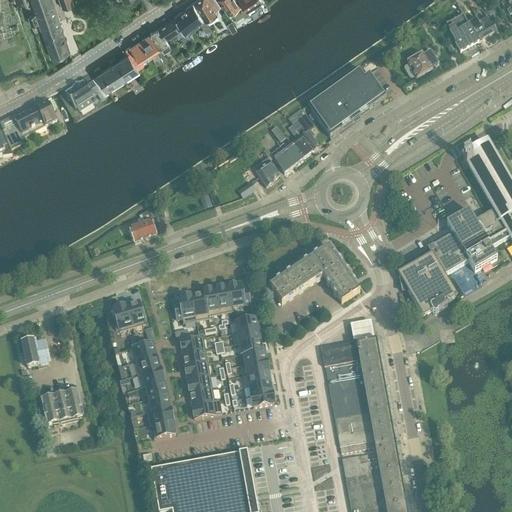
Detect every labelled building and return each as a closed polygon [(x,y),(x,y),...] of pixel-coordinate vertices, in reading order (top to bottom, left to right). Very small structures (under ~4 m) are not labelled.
[(40,22),(52,57),(70,51),(51,0),(31,0),(36,13),(28,16),(31,25),(40,22)] [(214,0),(196,0),(194,2),(206,20),(217,13),(215,10),(219,7),(214,0)] [(243,3),(240,0),(220,0),(229,12),(229,13),(230,13),(232,13),(235,11),(235,10),(239,7),(242,10),(241,11),(245,17),(250,14),(247,9),(243,3)] [(240,0),(243,3),(247,9),(252,5),(255,10),(258,11),(264,7),(264,4),(262,0),(240,0)] [(511,0),(507,0),(500,4),(511,25),(511,24),(511,0)] [(194,2),(174,17),(174,18),(184,34),(189,41),(192,39),(187,32),(201,23),(208,35),(213,32),(206,20),(194,2)] [(162,25),(157,28),(164,39),(166,38),(169,43),(179,36),(179,37),(184,34),(174,18),(174,17),(162,25)] [(454,45),(460,55),(479,44),(468,26),(462,17),(446,26),(456,44),(454,45)] [(488,39),(498,34),(490,20),(485,22),(482,18),(478,21),(488,39)] [(488,39),(478,21),(477,21),(468,26),(479,44),(488,39)] [(157,28),(150,33),(164,54),(172,49),(169,43),(166,38),(164,39),(157,28)] [(150,33),(140,40),(150,55),(156,51),(161,59),(166,56),(164,54),(150,33)] [(185,36),(182,38),(187,45),(190,43),(185,36)] [(125,50),(128,54),(138,69),(147,63),(144,59),(150,55),(140,40),(125,50)] [(400,52),(396,45),(381,55),(385,61),(389,59),(392,64),(394,64),(399,60),(400,58),(397,54),(400,52)] [(451,46),(446,49),(451,57),(456,54),(451,46)] [(405,69),(404,71),(410,80),(411,81),(415,79),(416,81),(432,72),(430,70),(437,66),(437,64),(431,53),(429,53),(423,56),(422,55),(407,64),(408,67),(405,69)] [(115,57),(110,60),(123,79),(138,70),(138,69),(128,54),(117,61),(115,57)] [(123,79),(110,60),(109,60),(112,64),(102,71),(99,67),(94,70),(107,90),(123,79)] [(355,74),(307,108),(330,140),(342,130),(340,127),(354,118),(356,121),(360,118),(358,115),(371,105),(374,108),(386,99),(369,76),(360,82),(357,78),(355,74)] [(65,95),(66,97),(66,99),(68,102),(70,102),(75,111),(77,110),(80,113),(92,106),(90,102),(97,97),(100,101),(106,97),(96,83),(91,87),(87,81),(79,86),(79,85),(78,85),(73,89),(72,89),(73,90),(65,95)] [(0,128),(2,132),(11,153),(27,145),(24,140),(56,123),(51,114),(54,113),(54,110),(51,103),(50,102),(46,104),(45,102),(33,108),(33,107),(27,110),(28,110),(12,118),(14,121),(9,123),(11,127),(5,130),(3,127),(0,128)] [(302,128),(303,129),(311,139),(314,138),(310,133),(314,129),(305,117),(298,122),(302,128)] [(297,134),(312,154),(319,149),(311,139),(303,129),(302,128),(298,122),(292,126),(297,134)] [(280,144),(285,140),(276,129),(271,133),(280,144)] [(0,155),(1,155),(2,157),(12,156),(11,153),(2,132),(1,132),(2,135),(0,135),(0,155)] [(298,143),(292,147),(303,161),(312,154),(297,134),(293,137),(298,143)] [(494,212),(510,239),(511,242),(511,188),(487,144),(463,158),(465,161),(463,162),(466,168),(468,167),(494,212)] [(281,150),(294,168),(303,161),(292,147),(288,151),(284,145),(280,149),(281,150)] [(289,172),(294,168),(281,150),(271,157),(284,176),(285,175),(287,175),(289,173),(289,172)] [(256,174),(265,187),(267,189),(273,185),(272,183),(280,178),(267,161),(262,165),(264,169),(256,174)] [(251,185),(238,194),(242,200),(245,198),(255,192),(251,185)] [(208,198),(202,201),(206,210),(212,208),(208,198)] [(129,231),(134,246),(143,242),(144,241),(145,242),(156,238),(155,235),(158,234),(150,212),(142,216),(145,225),(137,228),(134,226),(131,228),(130,230),(129,231)] [(432,257),(431,258),(443,278),(468,263),(474,274),(497,261),(491,250),(510,239),(494,212),(475,223),(469,213),(447,225),(453,236),(428,250),(432,257)] [(329,249),(297,271),(308,288),(323,279),(340,267),(329,249)] [(443,278),(431,258),(398,277),(422,318),(431,313),(433,316),(435,317),(437,316),(438,313),(448,308),(446,305),(455,299),(443,278)] [(358,293),(340,267),(323,279),(341,305),(340,305),(341,306),(359,294),(359,293),(358,293)] [(269,288),(268,289),(281,307),(282,307),(282,306),(308,288),(297,271),(270,289),(269,288)] [(229,289),(228,290),(232,310),(250,307),(247,291),(241,292),(240,287),(239,287),(229,289)] [(216,292),(215,292),(220,317),(232,315),(233,315),(232,310),(228,290),(227,290),(227,289),(216,291),(216,292)] [(203,294),(202,294),(203,297),(203,296),(208,319),(220,317),(215,292),(204,294),(203,294)] [(203,297),(191,299),(196,324),(208,322),(209,322),(208,319),(203,296),(203,297)] [(179,306),(174,307),(177,323),(182,322),(183,326),(196,324),(191,299),(190,299),(180,300),(180,301),(178,301),(179,306)] [(139,306),(126,309),(132,332),(146,328),(144,321),(146,320),(143,310),(141,311),(139,306)] [(115,313),(113,313),(119,336),(132,332),(126,309),(125,310),(115,312),(115,313)] [(256,321),(235,325),(237,336),(258,332),(256,321)] [(351,329),(354,344),(374,340),(371,326),(351,329)] [(151,331),(146,332),(148,342),(154,340),(151,331)] [(187,332),(174,335),(175,341),(188,338),(187,332)] [(237,336),(232,336),(232,337),(234,348),(239,347),(259,343),(258,332),(237,336)] [(180,345),(181,352),(182,357),(205,353),(203,340),(180,344),(180,345)] [(22,346),(27,370),(49,365),(44,344),(38,346),(37,342),(22,346)] [(406,511),(376,342),(357,346),(360,363),(357,363),(354,345),(321,351),(324,369),(325,369),(341,456),(375,450),(376,456),(342,462),(351,511),(406,511)] [(259,343),(239,347),(241,357),(241,358),(243,357),(261,354),(261,353),(259,343)] [(132,351),(129,352),(133,365),(156,359),(152,345),(144,348),(138,350),(132,351)] [(22,346),(16,347),(18,357),(24,355),(22,346)] [(205,353),(182,357),(184,370),(207,366),(205,353)] [(261,354),(243,357),(245,368),(266,364),(264,353),(261,353),(261,354)] [(156,359),(133,365),(137,378),(159,371),(156,359)] [(266,364),(245,368),(247,378),(268,374),(266,364)] [(185,371),(184,371),(186,378),(187,383),(210,379),(207,366),(184,370),(185,371)] [(159,371),(137,378),(141,391),(145,390),(145,389),(163,384),(163,383),(160,372),(159,371)] [(247,378),(242,379),(244,390),(249,389),(270,385),(268,374),(247,378)] [(210,379),(187,383),(188,387),(187,388),(189,395),(189,396),(212,391),(210,379)] [(163,384),(145,389),(145,390),(149,401),(149,402),(167,398),(163,384)] [(270,385),(249,389),(251,399),(272,396),(270,385)] [(212,391),(189,396),(191,408),(214,404),(212,391)] [(41,403),(47,428),(83,419),(78,395),(41,403)] [(251,399),(253,410),(253,411),(258,410),(269,408),(274,407),(273,406),(274,406),(272,396),(251,399)] [(149,401),(147,402),(149,415),(170,411),(167,398),(149,402),(149,401)] [(214,404),(191,408),(192,413),(193,420),(194,420),(194,422),(222,416),(219,403),(214,404)] [(149,415),(147,415),(147,416),(149,429),(151,429),(151,428),(172,424),(170,412),(170,411),(149,415)] [(136,418),(130,419),(133,431),(139,430),(136,418)] [(172,424),(151,428),(151,429),(154,442),(175,438),(172,424)] [(246,453),(150,471),(157,511),(170,511),(171,511),(249,511),(247,498),(254,497),(246,453)]
